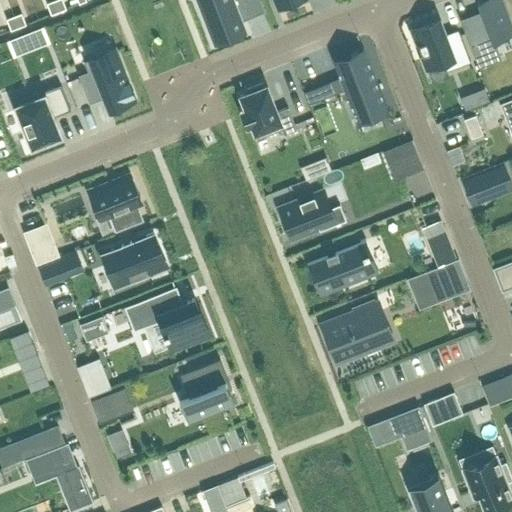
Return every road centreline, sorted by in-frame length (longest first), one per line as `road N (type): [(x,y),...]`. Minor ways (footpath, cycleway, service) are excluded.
road 1 (residential): [(373,8),(507,354),(358,411)]
road 2 (residential): [(0,210),(113,505),(259,450)]
road 3 (residential): [(373,8),(218,69),(149,134),(0,191)]
